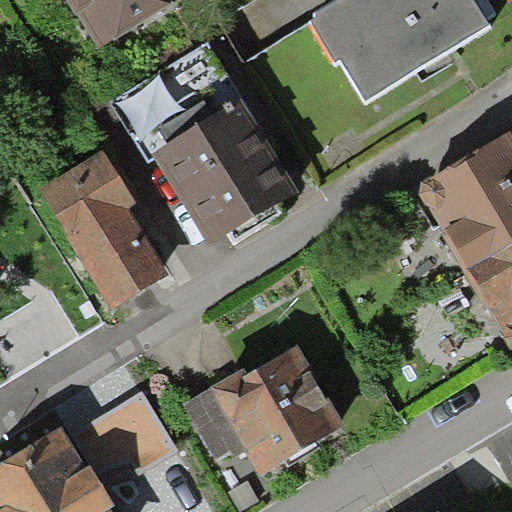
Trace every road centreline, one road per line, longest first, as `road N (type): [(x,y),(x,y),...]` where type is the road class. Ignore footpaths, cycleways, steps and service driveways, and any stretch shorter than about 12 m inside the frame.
road 1 (residential): [(511,110),(0,416)]
road 2 (residential): [(325,511),(511,403)]
